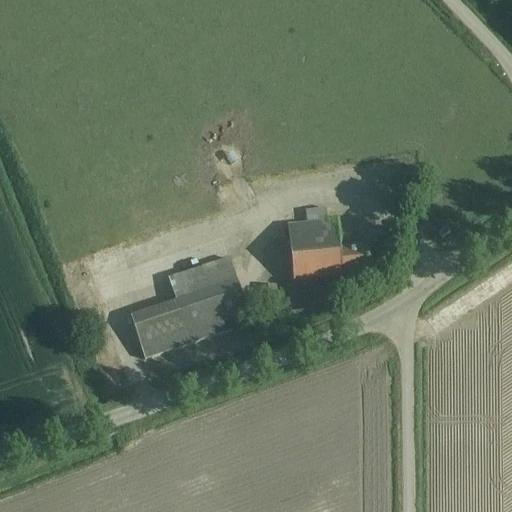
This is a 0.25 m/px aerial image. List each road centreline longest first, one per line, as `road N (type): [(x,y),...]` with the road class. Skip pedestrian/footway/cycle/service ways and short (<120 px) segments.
road 1 (unclassified): [(0,476),(405,315)]
road 2 (unclassified): [(407,511),(405,315)]
road 3 (unclassified): [(405,315),(511,235)]
